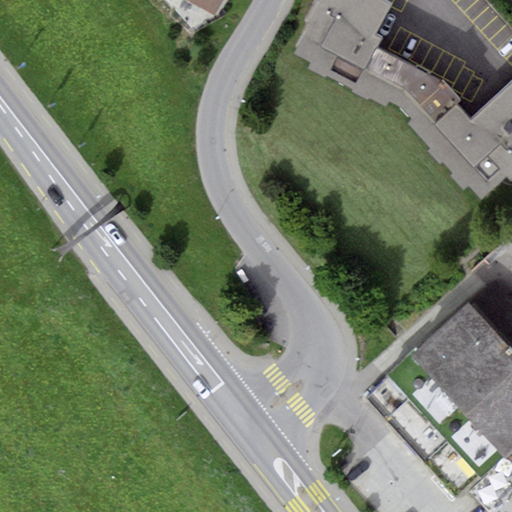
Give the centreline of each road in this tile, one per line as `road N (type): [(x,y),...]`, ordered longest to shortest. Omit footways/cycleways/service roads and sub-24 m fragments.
road 1 (residential): [(271,0),(226,83),(216,152),(228,198),(307,307),(317,336),(303,377),(247,428)]
road 2 (primary): [(247,428),(0,97)]
